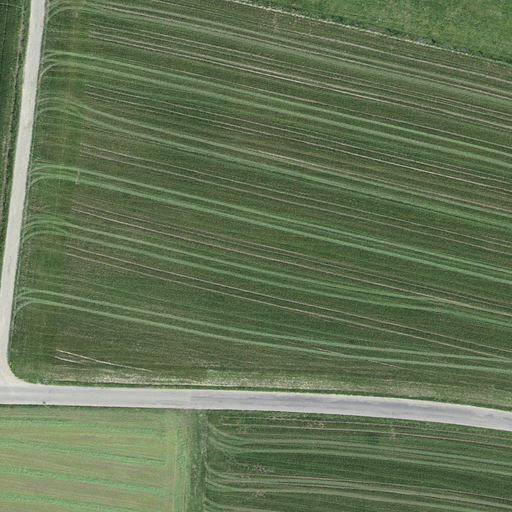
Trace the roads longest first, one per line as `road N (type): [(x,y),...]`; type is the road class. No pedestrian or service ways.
road 1 (unclassified): [(511,421),(361,403),(0,392)]
road 2 (track): [(34,0),(0,349)]
